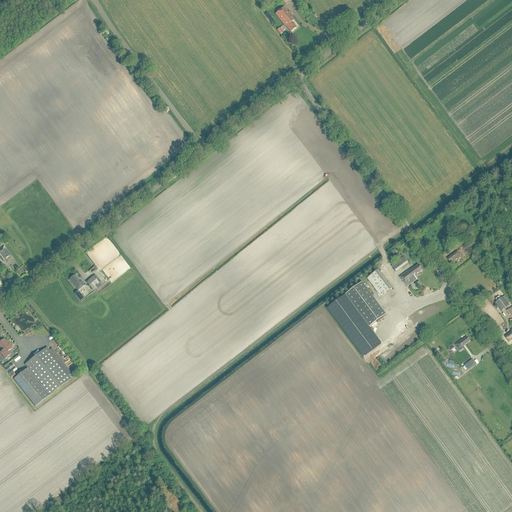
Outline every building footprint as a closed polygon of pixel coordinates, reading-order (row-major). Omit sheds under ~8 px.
[(291,18),(292,17),(284,8),(275,14),(285,27),(286,27),(291,32),(296,28),(292,23),(293,21),(291,18)] [(466,251),(476,245),(476,244),(473,240),(463,246),(466,251)] [(12,258),(11,256),(4,247),(0,249),(0,252),(7,262),(11,259),(12,258)] [(459,259),(463,256),(458,250),(447,259),(451,265),(456,261),(455,261),(458,258),(459,259)] [(404,257),(391,266),(396,272),(409,263),(404,257)] [(417,280),(415,278),(420,275),(419,274),(423,271),(418,265),(410,271),(409,270),(400,277),(407,287),(417,280)] [(379,270),(368,278),(375,288),(379,293),(382,296),(393,288),(379,270)] [(101,283),(106,279),(100,271),(95,275),(101,283)] [(75,276),(69,280),(78,291),(85,286),(82,283),(81,284),(75,276)] [(98,288),(101,285),(93,277),(86,283),(93,291),(97,288),(98,288)] [(363,357),(381,344),(369,328),(386,315),(362,283),(327,309),(363,357)] [(80,301),(84,298),(78,291),(74,294),(80,301)] [(495,303),(501,311),(509,306),(510,305),(508,303),(503,297),(501,298),(499,296),(495,299),(497,302),(495,303)] [(462,339),(455,345),(459,350),(470,342),(467,337),(463,340),(462,339)] [(4,340),(0,343),(0,346),(3,351),(0,353),(5,359),(7,357),(10,355),(11,354),(8,352),(12,348),(10,346),(4,340)] [(52,349),(50,351),(47,347),(25,365),(28,368),(50,396),(74,377),(52,349)] [(472,360),(464,366),(468,370),(476,364),(472,360)] [(4,368),(12,379),(16,376),(13,373),(17,370),(12,364),(9,366),(8,365),(4,368)] [(50,396),(28,368),(13,380),(35,407),(50,396)]
